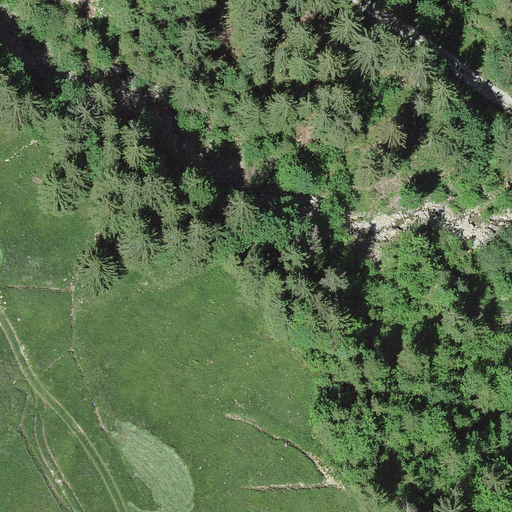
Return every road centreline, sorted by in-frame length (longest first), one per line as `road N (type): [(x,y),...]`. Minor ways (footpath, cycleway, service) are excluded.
road 1 (track): [(122,511),(0,314)]
road 2 (track): [(368,0),(511,108)]
